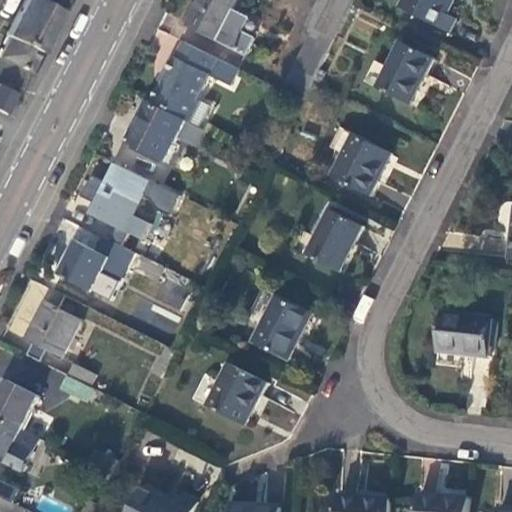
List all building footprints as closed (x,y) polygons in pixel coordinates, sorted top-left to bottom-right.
[(1,55),(29,69),(64,0),(42,0),(42,1),(40,0),(19,0),(3,33),(10,37),(1,55)] [(229,10),(234,0),(196,0),(183,25),(242,54),(251,37),(238,31),(245,18),(229,10)] [(316,0),(304,25),(311,28),(332,38),(351,0),(316,0)] [(401,0),(398,7),(445,31),(454,14),(443,9),(447,0),(401,0)] [(311,28),(280,90),(300,100),(332,38),(311,28)] [(188,124),(200,101),(196,99),(217,58),(180,40),(173,56),(169,54),(160,72),(164,74),(148,104),(182,121),(188,124)] [(398,42),(375,87),(408,104),(431,59),(398,42)] [(18,92),(0,83),(0,108),(7,112),(18,92)] [(145,102),(125,142),(162,160),(182,121),(148,104),(145,102)] [(351,134),(330,176),(368,195),(389,152),(351,134)] [(106,178),(88,214),(141,241),(149,226),(130,216),(141,196),(106,178)] [(328,209),(306,254),(339,270),(361,225),(328,209)] [(57,275),(108,300),(118,281),(99,272),(106,258),(74,242),(57,275)] [(145,244),(139,257),(161,268),(167,255),(145,244)] [(154,281),(161,268),(139,257),(132,270),(154,281)] [(276,296),(253,342),(286,358),(308,312),(276,296)] [(42,304),(24,339),(59,356),(77,321),(42,304)] [(488,319),(438,313),(434,350),(484,355),(488,319)] [(145,372),(160,379),(174,351),(158,344),(145,372)] [(227,363),(206,406),(244,425),(265,382),(227,363)] [(71,364),(65,377),(86,387),(93,375),(71,364)] [(85,403),(91,390),(86,387),(65,377),(58,390),(85,403)] [(2,381),(0,385),(0,421),(19,430),(35,397),(2,381)] [(37,440),(19,430),(0,421),(0,462),(3,464),(4,462),(21,472),(37,440)] [(100,456),(94,468),(111,476),(117,464),(100,456)] [(88,481),(104,489),(111,476),(94,468),(88,481)] [(0,482),(0,499),(9,504),(15,490),(0,482)] [(190,511),(193,508),(175,499),(170,510),(138,494),(128,511),(190,511)] [(415,511),(466,511),(468,497),(416,494),(415,511)] [(335,511),(386,511),(387,497),(337,495),(335,511)] [(0,511),(21,511),(22,510),(9,504),(0,499),(0,511)] [(92,511),(96,505),(88,500),(81,511),(92,511)]
